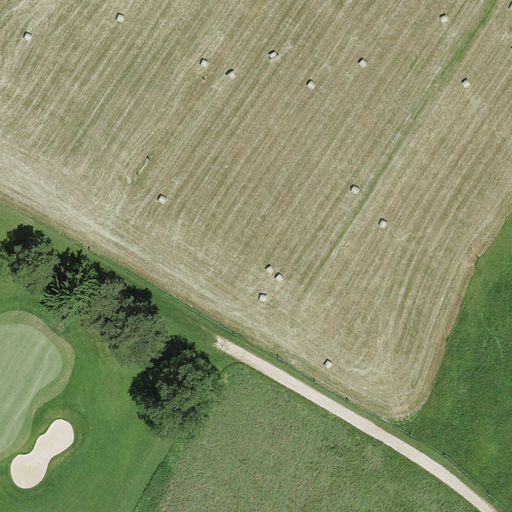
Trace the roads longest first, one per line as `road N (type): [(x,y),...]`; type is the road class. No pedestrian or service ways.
road 1 (track): [(490,511),(411,454),(0,219)]
road 2 (track): [(504,0),(260,364)]
